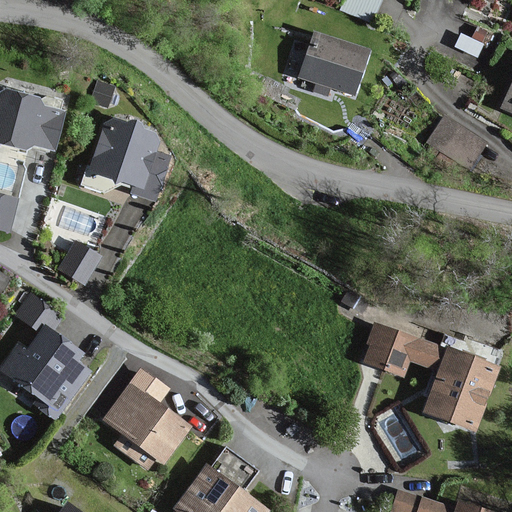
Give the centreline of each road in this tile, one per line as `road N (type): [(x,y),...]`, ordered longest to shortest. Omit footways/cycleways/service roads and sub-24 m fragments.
road 1 (residential): [(0,6),(103,32),(250,144),(295,166),(511,214)]
road 2 (residential): [(335,475),(0,253)]
